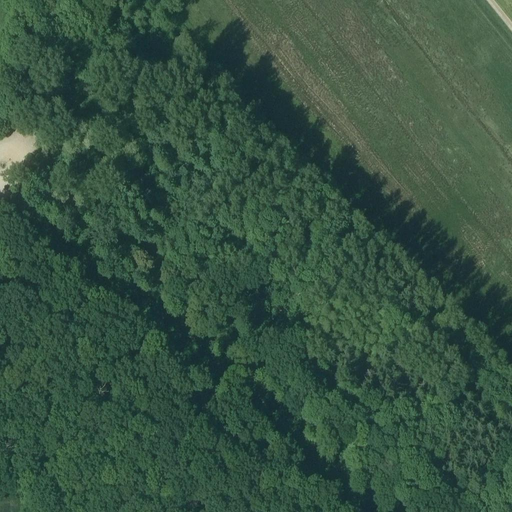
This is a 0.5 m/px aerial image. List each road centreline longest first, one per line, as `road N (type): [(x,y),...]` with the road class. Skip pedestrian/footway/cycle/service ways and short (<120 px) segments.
road 1 (track): [(164,0),(249,113),(511,361)]
road 2 (track): [(345,511),(261,425),(0,210)]
road 3 (track): [(73,0),(1,123)]
